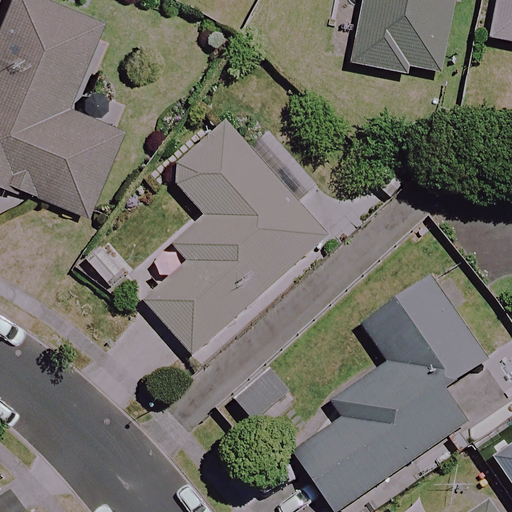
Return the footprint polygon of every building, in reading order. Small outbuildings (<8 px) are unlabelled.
[(105,23),(46,0),(12,0),(0,33),(0,184),(90,219),(123,133),(71,113),(105,23)] [(370,0),(355,68),(414,81),(415,76),(437,81),(455,0),(370,0)] [(511,0),(501,0),(493,42),(511,46),(511,0)] [(329,238),(226,126),(170,177),(210,221),(175,254),(189,269),(148,307),(196,359),(329,238)] [(487,363),(429,283),(365,328),(389,361),(333,401),(347,421),(296,457),(335,511),(345,511),(468,423),(446,392),(487,363)]
